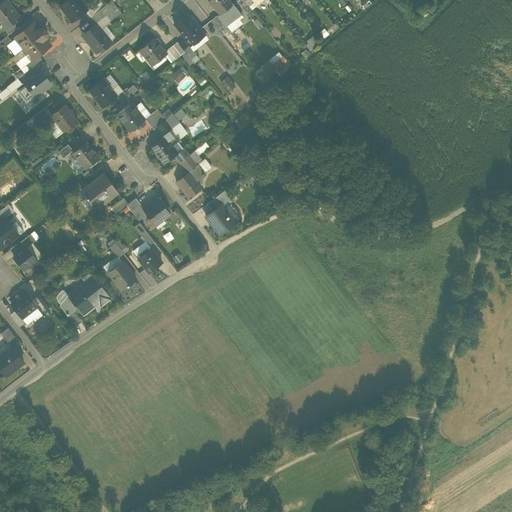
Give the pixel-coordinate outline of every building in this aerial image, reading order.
[(0,24),(4,29),(4,30),(5,30),(13,23),(14,23),(12,21),(18,16),(6,0),(4,0),(0,3),(0,24)] [(67,13),(66,14),(72,22),(84,12),(87,10),(87,9),(79,0),(66,0),(60,5),(67,13)] [(84,12),(89,18),(100,10),(104,6),(99,0),(87,9),(87,10),(84,12)] [(105,16),(95,23),(100,29),(120,12),(111,0),(104,6),(100,10),(104,15),(105,16)] [(220,14),(232,5),(231,4),(228,0),(209,0),(219,13),(220,14)] [(235,33),(240,29),(238,27),(240,26),(240,25),(238,19),(237,17),(241,14),(232,3),(231,4),(232,5),(220,14),(219,13),(217,14),(229,30),(231,33),(233,31),(235,33)] [(104,15),(100,10),(89,18),(94,24),(95,23),(105,16),(104,15)] [(186,39),(188,38),(200,29),(196,23),(194,24),(190,19),(186,13),(173,23),(186,39)] [(229,30),(217,14),(216,15),(210,20),(222,36),(229,30)] [(5,30),(8,34),(17,28),(13,23),(5,30)] [(21,46),(23,48),(46,31),(44,28),(39,28),(37,29),(33,23),(14,37),(15,38),(18,42),(17,43),(19,46),(21,46)] [(90,46),(96,53),(110,41),(100,29),(95,23),(94,24),(88,29),(89,29),(84,33),(93,44),(90,46)] [(204,34),(200,29),(188,38),(193,43),(204,34)] [(47,32),(46,31),(23,48),(30,57),(32,60),(39,55),(51,45),(45,38),(47,37),(47,32)] [(93,44),(84,33),(82,35),(90,46),(93,44)] [(204,34),(193,43),(189,46),(192,50),(193,51),(208,39),(204,34)] [(0,40),(0,50),(7,45),(12,41),(7,35),(0,40)] [(7,45),(14,55),(23,48),(21,46),(19,46),(17,43),(18,42),(15,38),(12,41),(7,45)] [(145,57),(152,65),(166,54),(154,38),(139,50),(145,57)] [(184,40),(189,46),(193,43),(188,38),(186,39),(184,40)] [(244,51),(234,39),(229,43),(239,55),(244,51)] [(184,40),(179,44),(185,51),(187,54),(192,50),(189,46),(184,40)] [(175,59),(185,51),(179,44),(177,41),(167,49),(175,59)] [(20,69),(26,64),(24,62),(30,57),(23,48),(14,55),(12,57),(20,69)] [(134,53),(140,60),(145,57),(139,50),(134,53)] [(187,54),(193,62),(199,58),(193,51),(192,50),(187,54)] [(283,64),(287,61),(283,54),(263,67),(271,78),(285,68),(283,64)] [(26,64),(30,69),(42,59),(39,55),(32,60),(30,57),(24,62),(26,64)] [(171,75),(178,82),(189,72),(182,65),(171,75)] [(35,96),(35,97),(36,96),(35,95),(43,89),(44,90),(45,89),(51,85),(51,84),(39,69),(39,70),(24,82),(23,82),(26,85),(35,96)] [(228,75),(219,82),(228,92),(236,86),(228,75)] [(7,86),(11,92),(22,84),(17,78),(7,86)] [(97,100),(102,107),(116,96),(116,95),(103,79),(88,90),(89,90),(90,90),(97,100)] [(26,103),(35,96),(26,85),(17,92),(26,103)] [(128,90),(131,94),(137,89),(133,85),(128,90)] [(116,96),(121,102),(131,94),(128,90),(126,88),(116,95),(116,96)] [(140,102),(134,107),(144,119),(145,119),(150,114),(140,102)] [(116,114),(130,131),(144,119),(134,107),(131,103),(116,114)] [(51,115),(56,122),(64,131),(64,132),(78,121),(73,115),(74,114),(70,110),(69,111),(64,104),(51,115)] [(33,116),(38,122),(50,112),(46,107),(33,116)] [(181,107),(174,113),(179,120),(186,114),(181,107)] [(153,129),(156,126),(165,119),(161,115),(157,109),(150,114),(145,119),(153,129)] [(161,115),(165,119),(172,114),(168,109),(161,115)] [(172,114),(165,119),(156,126),(163,135),(171,128),(178,123),(172,114)] [(56,138),(64,131),(56,122),(48,128),(56,138)] [(180,139),(171,128),(163,135),(164,137),(165,137),(172,145),(176,142),(180,139)] [(164,163),(174,155),(177,153),(172,145),(165,137),(164,137),(151,147),(164,163)] [(72,152),(85,168),(98,158),(86,142),(72,152)] [(176,142),(172,145),(177,153),(174,155),(180,163),(188,156),(176,142)] [(193,151),(196,154),(208,145),(205,142),(193,151)] [(59,151),(63,156),(71,149),(67,145),(59,151)] [(180,163),(188,173),(188,172),(202,161),(196,154),(193,151),(188,156),(180,163)] [(202,161),(188,172),(195,182),(212,169),(204,159),(202,161)] [(90,174),(94,180),(104,173),(108,169),(104,164),(90,174)] [(200,188),(195,182),(188,172),(188,173),(177,181),(182,187),(181,188),(188,198),(200,188)] [(82,189),(96,208),(118,191),(104,173),(94,180),(82,189)] [(207,203),(213,211),(222,204),(224,207),(230,202),(233,201),(225,190),(207,203)] [(116,213),(126,205),(129,203),(123,196),(110,206),(116,213)] [(142,209),(154,223),(161,218),(162,219),(170,213),(158,197),(142,209)] [(135,198),(129,203),(126,205),(131,211),(140,204),(135,198)] [(230,202),(224,207),(230,215),(228,216),(233,223),(241,217),(240,217),(241,216),(230,202)] [(0,220),(5,217),(5,218),(13,211),(8,204),(0,210),(0,220)] [(219,234),(233,223),(228,216),(230,215),(224,207),(222,204),(213,211),(205,216),(219,234)] [(0,248),(18,235),(18,234),(11,225),(5,218),(5,217),(0,220),(0,248)] [(23,231),(16,221),(11,225),(18,234),(23,231)] [(134,226),(148,244),(153,240),(139,222),(134,226)] [(23,239),(26,244),(36,236),(33,231),(23,239)] [(110,246),(118,257),(123,253),(115,242),(110,246)] [(18,262),(23,268),(37,258),(26,244),(14,253),(19,260),(18,262)] [(137,257),(149,272),(162,262),(150,247),(137,257)] [(107,273),(120,290),(136,278),(122,261),(107,273)] [(59,306),(67,316),(74,311),(78,308),(82,314),(96,303),(99,305),(108,299),(106,296),(108,295),(92,275),(67,294),(59,306)] [(16,310),(22,318),(37,306),(27,292),(11,304),(16,310)] [(37,297),(46,309),(51,304),(42,293),(37,297)] [(10,314),(19,326),(25,322),(22,318),(16,310),(10,314)] [(67,316),(75,326),(82,321),(74,311),(67,316)] [(41,332),(52,324),(49,319),(38,327),(41,332)] [(0,331),(0,333),(8,343),(15,338),(6,326),(0,331)] [(0,353),(0,366),(6,375),(24,361),(11,345),(0,353)]
